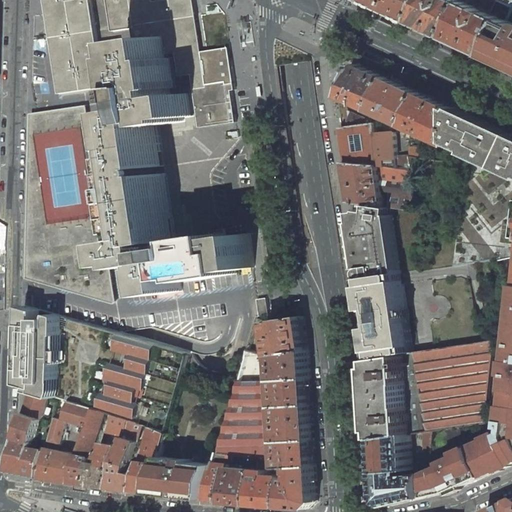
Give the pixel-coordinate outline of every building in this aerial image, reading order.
[(108,0),(109,3),(113,31),(133,28),(135,40),(164,36),(167,54),(172,53),(177,52),(181,76),(193,74),(201,128),(234,123),(227,81),(208,84),(202,49),(195,0),(163,0),(155,1),(154,0),(47,0),(53,35),(62,94),(127,84),(120,43),(101,46),(93,0),(108,0)] [(373,0),(373,1),(418,22),(428,0),(373,0)] [(428,0),(418,22),(451,37),(467,2),(462,0),(428,0)] [(486,0),(482,9),(492,14),(498,0),(486,0)] [(451,37),(491,56),(507,21),(492,14),(482,9),(467,2),(451,37)] [(511,22),(507,21),(491,56),(511,65),(511,22)] [(168,58),(167,54),(164,36),(135,40),(130,41),(133,56),(129,56),(133,86),(149,83),(149,86),(138,88),(140,101),(144,100),(145,107),(125,110),(132,156),(128,156),(133,186),(129,186),(136,232),(140,231),(141,239),(119,242),(122,264),(135,263),(135,267),(155,263),(158,263),(158,266),(156,266),(160,294),(182,291),(181,279),(195,276),(196,280),(241,273),(241,269),(255,267),(250,233),(228,237),(227,229),(219,230),(213,231),(211,231),(212,235),(190,239),(191,245),(170,249),(169,242),(176,241),(161,121),(164,120),(164,125),(185,121),(184,117),(194,116),(191,93),(173,96),(172,88),(176,88),(172,58),(168,58)] [(208,84),(227,81),(236,80),(231,45),(208,48),(202,49),(208,84)] [(376,110),(391,78),(360,64),(346,96),(376,110)] [(423,93),(391,78),(376,110),(409,125),(423,93)] [(453,142),(453,107),(423,93),(409,125),(411,126),(453,146),(453,142)] [(31,125),(27,278),(33,280),(115,304),(116,304),(87,105),(38,113),(32,113),(31,125)] [(511,134),(453,107),(453,142),(468,149),(511,170),(511,134)] [(377,122),(376,110),(371,120),(348,110),(350,126),(377,122)] [(377,122),(350,126),(343,127),(348,162),(381,166),(378,134),(377,122)] [(378,134),(381,166),(401,169),(399,156),(397,132),(378,134)] [(421,148),(411,147),(412,155),(412,156),(422,157),(421,148)] [(399,156),(401,169),(413,170),(412,156),(412,155),(399,156)] [(401,169),(381,166),(348,162),(354,201),(364,202),(368,203),(392,205),(418,208),(413,170),(401,169)] [(368,220),(374,252),(372,252),(367,265),(366,266),(365,268),(366,271),(367,273),(369,275),(371,275),(403,271),(394,215),(392,215),(392,205),(368,203),(364,202),(362,210),(358,210),(355,211),(357,222),(362,221),(368,220)] [(366,276),(372,314),(379,313),(380,320),(373,321),(376,345),(377,359),(415,354),(403,271),(371,275),(366,276)] [(270,315),(268,298),(258,299),(261,316),(270,315)] [(54,318),(42,318),(42,310),(33,307),(26,306),(26,314),(24,369),(26,369),(25,382),(35,385),(33,391),(51,397),(57,399),(59,392),(61,352),(62,316),(54,314),(54,318)] [(310,351),(305,316),(299,317),(271,321),(270,321),(275,355),(310,351)] [(157,343),(120,332),(115,353),(127,356),(128,353),(139,356),(138,360),(132,359),(129,369),(135,371),(133,376),(123,373),(124,368),(112,365),(107,381),(113,383),(112,387),(109,396),(104,395),(100,408),(113,412),(114,408),(124,412),(123,415),(136,418),(140,404),(135,402),(137,393),(138,389),(144,390),(148,374),(153,359),(157,343)] [(435,431),(481,425),(486,424),(492,375),(494,358),(496,343),(435,351),(418,353),(429,432),(435,431)] [(249,349),(240,381),(267,380),(265,354),(249,349)] [(312,378),(310,351),(275,355),(277,380),(312,378)] [(377,359),(381,438),(411,434),(425,432),(429,432),(418,353),(415,354),(377,359)] [(511,359),(510,359),(508,374),(510,375),(507,404),(505,404),(503,427),(507,428),(506,431),(503,433),(502,431),(485,439),(486,441),(458,453),(459,457),(446,463),(447,466),(432,475),(430,495),(430,497),(452,492),(453,492),(511,465),(511,359)] [(313,404),(312,378),(277,380),(278,406),(313,404)] [(217,462),(232,464),(232,455),(251,458),(261,459),(272,461),(267,380),(240,381),(236,392),(217,462)] [(44,419),(51,397),(33,391),(26,413),(42,418),(44,419)] [(93,411),(70,403),(65,420),(67,421),(74,424),(83,426),(84,421),(89,423),(93,411)] [(315,439),(313,404),(278,406),(280,441),(315,439)] [(91,458),(106,415),(93,411),(89,423),(88,428),(87,432),(78,454),(71,482),(80,483),(87,484),(90,466),(91,458)] [(24,474),(40,477),(47,450),(32,446),(42,418),(26,413),(7,471),(24,474)] [(124,438),(129,421),(111,416),(106,432),(124,438)] [(61,445),(67,421),(65,420),(55,417),(49,442),(61,445)] [(131,472),(144,425),(129,421),(124,438),(120,448),(108,487),(125,489),(134,490),(139,474),(131,472)] [(87,432),(88,428),(83,426),(74,424),(72,430),(81,434),(82,430),(87,432)] [(162,456),(169,433),(152,428),(139,474),(134,490),(143,491),(152,492),(162,456)] [(393,505),(430,497),(430,495),(432,475),(435,431),(429,432),(425,432),(427,473),(408,474),(408,470),(383,471),(385,496),(385,499),(393,505)] [(383,471),(408,470),(413,470),(411,434),(381,438),(383,471)] [(317,465),(315,439),(280,441),(282,467),(283,468),(295,467),(317,465)] [(108,487),(120,448),(104,443),(99,457),(104,458),(101,468),(90,466),(87,484),(97,486),(108,487)] [(71,482),(78,454),(48,447),(47,450),(40,477),(57,480),(59,480),(71,482)] [(178,495),(207,498),(216,464),(193,462),(194,459),(162,456),(152,492),(178,495)] [(260,469),(261,459),(251,458),(250,467),(244,467),(244,465),(232,464),(229,500),(256,503),(260,469)] [(217,462),(216,464),(207,498),(229,500),(232,464),(217,462)] [(319,501),(317,465),(295,467),(296,472),(300,474),(297,477),(288,477),(286,506),(312,508),(316,505),(319,501)] [(288,477),(288,476),(275,475),(275,473),(273,470),(260,469),(256,503),(277,505),(286,506),(288,477)] [(511,511),(511,500),(490,511),(489,511),(511,511)]
